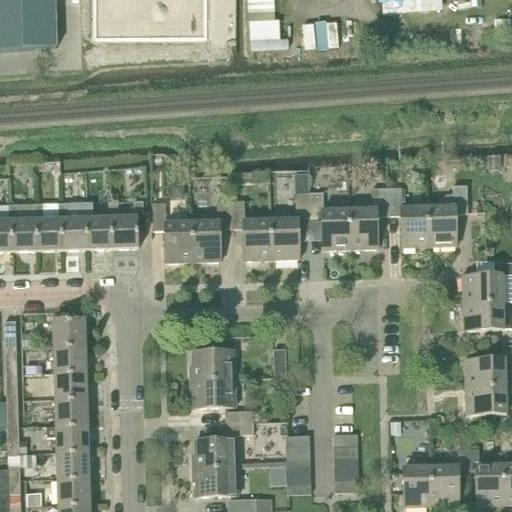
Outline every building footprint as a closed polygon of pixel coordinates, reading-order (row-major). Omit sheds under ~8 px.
[(0,0),(0,52),(54,51),(53,0),(0,0)] [(95,0),(96,42),(209,41),(208,0),(95,0)] [(274,24),(272,0),(245,0),(247,26),(274,24)] [(434,0),(381,0),(383,2),(383,14),(435,10),(434,0)] [(288,54),(287,42),(250,44),(250,55),(288,54)] [(33,178),(32,169),(21,170),(22,179),(33,178)] [(267,187),(267,174),(255,175),(256,188),(267,187)] [(427,210),(429,251),(456,250),(455,217),(467,217),(466,189),(452,189),(453,209),(427,210)] [(349,213),(350,253),(377,253),(376,220),(388,219),(387,191),(374,192),(374,212),(349,213)] [(387,191),(388,219),(400,219),(401,252),(429,251),(427,210),(402,211),(401,191),(387,191)] [(270,223),(271,264),(299,263),(297,224),(310,224),(309,196),(295,197),(296,222),(270,223)] [(309,196),(310,224),(322,224),(323,254),(350,253),(349,213),(323,213),(323,196),(309,196)] [(111,220),(112,251),(135,251),(135,221),(141,221),(140,204),(131,205),(132,219),(116,220),(111,220)] [(191,225),(193,266),(220,265),(219,232),(231,232),(230,204),(216,205),(217,225),(191,225)] [(244,265),(271,264),(270,223),(245,224),(244,204),(230,204),(231,232),(243,232),(244,265)] [(87,221),(88,252),(112,251),(111,220),(116,220),(115,205),(106,205),(106,220),(91,221),(87,221)] [(62,253),(88,252),(87,221),(91,221),(90,206),(81,206),(81,221),(65,221),(61,221),(62,253)] [(166,267),(193,266),(191,225),(166,226),(165,206),(152,207),(152,235),(164,234),(166,267)] [(37,254),(62,253),(61,221),(65,221),(64,207),(56,207),(56,222),(40,222),(36,222),(37,254)] [(0,254),(12,254),(11,223),(16,223),(15,208),(5,208),(6,223),(0,223),(0,254)] [(11,223),(12,254),(37,254),(36,222),(40,222),(40,208),(30,208),(31,223),(16,223),(11,223)] [(462,306),(502,306),(502,279),(511,278),(511,266),(494,267),(494,279),(461,279),(462,306)] [(463,334),(503,333),(502,306),(462,306),(463,334)] [(52,324),(52,351),(84,350),(84,323),(52,324)] [(2,325),(2,339),(14,338),(14,325),(2,325)] [(2,339),(2,352),(14,352),(14,338),(2,339)] [(22,339),(23,353),(34,352),(34,339),(22,339)] [(511,356),(511,347),(500,348),(501,357),(511,356)] [(52,351),(53,377),(85,376),(84,350),(52,351)] [(2,352),(3,366),(15,365),(14,352),(2,352)] [(274,381),(286,380),(285,352),(273,353),(274,381)] [(190,369),(190,383),(234,382),(233,354),(193,355),(193,369),(190,369)] [(504,362),(463,364),(464,391),(505,390),(504,362)] [(3,366),(3,379),(15,378),(15,365),(3,366)] [(85,376),(53,377),(54,403),(86,402),(85,376)] [(3,385),(3,392),(15,392),(15,385),(15,378),(3,379),(3,385)] [(234,382),(190,383),(191,397),(194,397),(194,411),(234,410),(234,382)] [(506,417),(505,390),(464,391),(465,418),(506,417)] [(3,392),(4,406),(16,405),(15,392),(3,392)] [(87,429),(86,402),(54,403),(55,430),(87,429)] [(4,406),(4,419),(16,419),(16,405),(4,406)] [(225,415),(225,426),(253,426),(253,414),(225,415)] [(4,419),(5,433),(17,432),(16,419),(4,419)] [(253,426),(225,426),(225,439),(253,438),(253,426)] [(390,426),(390,439),(401,439),(401,426),(390,426)] [(46,441),(55,441),(56,456),(88,455),(87,429),(55,430),(46,430),(46,441)] [(5,433),(5,446),(17,446),(17,432),(5,433)] [(333,450),(357,449),(357,438),(333,438),(333,450)] [(285,451),(309,451),(309,439),(285,439),(285,451)] [(192,472),(236,471),(235,442),(195,444),(195,458),(192,458),(192,472)] [(17,446),(5,446),(6,459),(18,459),(17,446)] [(358,461),(357,449),(333,450),(334,461),(358,461)] [(310,462),(309,451),(285,451),(286,463),(310,462)] [(478,452),(466,453),(467,475),(472,475),(472,465),(478,465),(478,452)] [(430,470),(431,510),(458,510),(457,475),(467,475),(466,453),(456,453),(456,469),(430,470)] [(56,456),(57,483),(89,482),(88,455),(56,456)] [(358,472),(358,461),(334,461),(334,473),(358,472)] [(310,474),(310,462),(286,463),(286,474),(310,474)] [(504,509),(511,508),(511,467),(502,468),(504,509)] [(502,468),(475,469),(476,509),(504,509),(502,468)] [(430,470),(403,470),(404,511),(431,510),(430,470)] [(7,485),(17,484),(17,471),(6,471),(6,473),(7,485)] [(237,499),(236,471),(192,472),(193,486),(196,486),(196,500),(237,499)] [(358,484),(358,472),(334,473),(334,484),(358,484)] [(286,486),(310,485),(310,474),(286,474),(286,486)] [(57,483),(58,510),(90,509),(89,482),(57,483)] [(7,485),(7,494),(7,497),(18,497),(17,484),(7,485)] [(358,495),(358,484),(334,484),(335,496),(358,495)] [(311,497),(310,485),(286,486),(287,497),(311,497)] [(7,505),(8,511),(19,510),(18,497),(7,497),(7,505)] [(227,511),(255,511),(255,502),(227,503),(227,511)]
